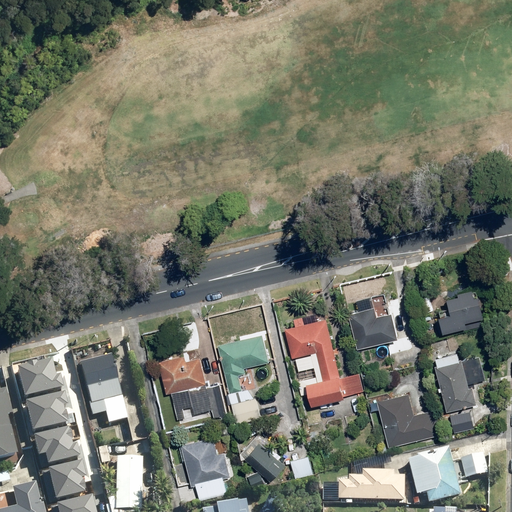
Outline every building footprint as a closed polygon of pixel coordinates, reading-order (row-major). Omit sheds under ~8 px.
[(476,287),(461,291),(462,294),(450,297),(455,312),(441,315),(446,331),(471,324),(469,318),(486,314),(481,294),(479,294),(476,287)] [(374,318),(370,306),(348,313),(359,349),(399,337),(392,313),(374,318)] [(308,378),(314,404),(346,396),(345,395),(363,390),(359,372),(341,377),(326,318),(320,319),(318,311),(294,317),(296,325),(286,327),(293,356),(295,355),(299,370),(315,366),(318,375),(308,378)] [(232,392),(244,389),(240,374),(248,371),(247,368),(270,362),(262,333),(219,344),(232,392)] [(439,356),(441,365),(438,366),(449,410),(478,403),(473,381),(487,378),(482,355),(461,360),(459,352),(439,356)] [(187,360),(185,353),(160,360),(168,392),(207,383),(200,357),(187,360)] [(80,363),(92,417),(104,415),(107,426),(126,422),(111,356),(80,363)] [(229,414),(221,381),(172,393),(178,416),(163,419),(165,429),(182,424),(181,419),(187,417),(185,407),(193,405),(195,412),(209,409),(210,414),(213,413),(214,418),(229,414)] [(244,389),(232,392),(228,393),(233,411),(236,410),(240,424),(259,418),(251,387),(244,389)] [(0,460),(16,456),(15,454),(7,416),(13,415),(7,389),(0,390),(0,460)] [(415,415),(410,392),(379,399),(389,447),(441,435),(437,418),(432,419),(431,412),(415,415)] [(63,471),(59,450),(71,448),(70,443),(80,441),(74,409),(67,410),(66,404),(26,412),(35,455),(39,454),(43,474),(63,471)] [(456,432),(472,428),(474,435),(486,431),(483,421),(474,424),(469,408),(451,414),(456,432)] [(216,452),(212,436),(180,445),(184,460),(186,460),(193,486),(196,485),(200,501),(229,493),(225,477),(233,475),(226,449),(216,452)] [(261,442),(246,459),(270,481),(285,464),(261,442)] [(429,495),(432,505),(462,498),(451,450),(411,460),(420,497),(429,495)] [(464,461),(468,479),(489,474),(485,456),(464,461)] [(142,461),(117,460),(115,511),(140,511),(142,461)] [(94,462),(73,468),(82,499),(103,493),(94,462)] [(327,502),(339,503),(339,498),(405,501),(406,476),(396,476),(396,472),(363,471),(363,477),(341,476),(336,479),(336,484),(334,485),(333,498),(327,497),(327,502)] [(36,484),(11,490),(16,508),(0,511),(45,511),(44,504),(41,505),(36,484)] [(280,511),(285,504),(273,496),(263,511),(280,511)]
